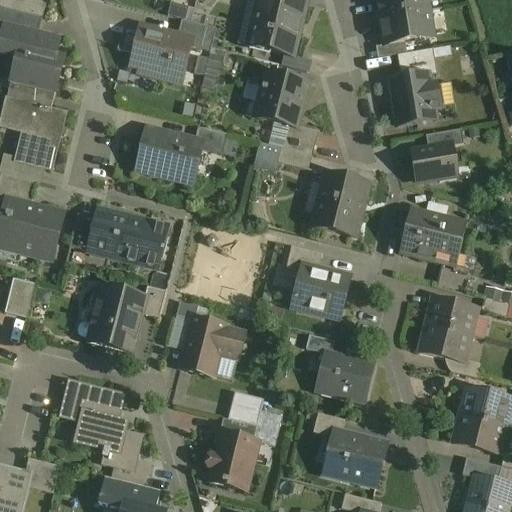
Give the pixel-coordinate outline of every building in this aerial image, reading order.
[(0,0),(3,1),(0,12),(0,24),(4,25),(37,33),(44,0),(0,0)] [(305,6),(281,0),(258,0),(247,47),(292,59),(305,6)] [(376,0),(379,15),(378,15),(380,27),(381,27),(384,48),(404,44),(432,40),(425,0),(376,0)] [(192,9),(189,21),(212,27),(215,16),(192,9)] [(215,31),(181,23),(177,38),(191,42),(189,50),(210,55),(215,31)] [(37,33),(4,25),(0,43),(0,44),(19,50),(7,100),(50,111),(59,75),(51,73),(59,39),(37,33)] [(164,39),(140,33),(131,68),(147,73),(151,79),(180,86),(189,50),(191,42),(177,38),(165,35),(164,39)] [(404,44),(393,46),(396,58),(406,56),(404,44)] [(384,48),(376,49),(378,61),(396,58),(393,46),(384,48)] [(433,52),(397,58),(401,82),(427,78),(428,79),(437,78),(433,52)] [(208,62),(198,59),(193,76),(204,78),(208,62)] [(306,87),(265,76),(254,119),(287,128),(295,130),(296,128),(306,87)] [(401,82),(390,84),(397,129),(422,125),(420,118),(434,116),(433,111),(439,110),(435,88),(429,89),(428,79),(427,78),(401,82)] [(50,111),(7,100),(1,122),(24,128),(16,162),(15,164),(43,171),(50,173),(65,114),(50,111)] [(434,116),(420,118),(422,125),(435,123),(434,116)] [(318,133),(296,128),(295,130),(287,128),(282,151),(311,158),(318,133)] [(227,137),(198,130),(194,143),(202,145),(200,152),(222,158),(227,137)] [(194,143),(147,132),(136,173),(191,187),(200,152),(202,145),(194,143)] [(461,133),(425,138),(427,152),(451,148),(451,149),(463,147),(461,133)] [(427,152),(411,155),(416,185),(438,182),(438,185),(457,182),(451,149),(451,148),(427,152)] [(282,151),(280,150),(277,166),(308,173),(311,158),(282,151)] [(16,162),(4,160),(0,176),(36,185),(39,186),(43,171),(15,164),(16,162)] [(36,185),(0,176),(0,177),(0,202),(9,205),(9,203),(30,208),(36,185)] [(368,187),(325,176),(312,229),(355,240),(368,187)] [(30,208),(9,203),(9,205),(0,239),(0,250),(51,263),(63,217),(30,208)] [(149,226),(98,213),(96,222),(87,254),(138,267),(149,226)] [(464,226),(411,213),(400,256),(440,266),(454,269),(456,259),(464,226)] [(96,222),(77,217),(69,250),(87,254),(96,222)] [(322,257),(291,249),(285,272),(298,276),(300,268),(318,272),(322,257)] [(456,259),(454,269),(440,266),(435,289),(466,297),(474,264),(456,259)] [(318,272),(300,268),(298,276),(303,277),(294,311),(338,322),(349,280),(318,272)] [(0,310),(3,311),(12,279),(3,276),(0,286),(0,310)] [(34,286),(12,281),(4,316),(26,321),(34,286)] [(165,294),(147,289),(144,301),(145,301),(141,316),(158,321),(165,294)] [(144,301),(102,290),(92,327),(89,341),(88,344),(131,355),(141,316),(145,301),(144,301)] [(477,312),(432,301),(425,328),(470,339),(477,312)] [(509,307),(484,301),(481,314),(506,320),(509,307)] [(197,310),(179,305),(176,318),(187,321),(188,316),(195,318),(197,310)] [(225,329),(192,321),(180,371),(212,379),(217,360),(237,365),(244,336),(224,331),(225,329)] [(338,339),(349,341),(352,325),(341,323),(338,339)] [(92,327),(85,325),(81,326),(78,329),(77,333),(78,337),(81,339),(89,341),(92,327)] [(470,339),(425,328),(419,355),(453,364),(464,366),(464,363),(470,339)] [(334,344),(309,338),(305,352),(326,357),(326,356),(331,358),(334,344)] [(331,358),(326,356),(326,357),(317,394),(363,405),(372,367),(331,358)] [(479,367),(464,363),(464,366),(453,364),(450,375),(476,381),(479,367)] [(123,399),(68,385),(60,419),(79,424),(76,437),(100,443),(99,451),(104,452),(102,459),(104,460),(103,467),(113,470),(132,475),(135,463),(141,439),(125,435),(127,426),(117,423),(123,399)] [(511,402),(466,391),(459,419),(504,430),(511,402)] [(263,403),(234,396),(227,423),(229,423),(257,430),(263,403)] [(344,423),(317,416),(312,435),(332,440),(333,434),(341,436),(344,423)] [(504,430),(459,419),(452,446),(497,457),(504,430)] [(257,430),(229,423),(225,437),(253,444),(257,430)] [(341,436),(333,434),(332,440),(323,477),(375,490),(386,447),(341,436)] [(225,437),(218,436),(214,439),(212,445),(215,449),(217,450),(214,459),(211,458),(207,461),(205,467),(208,472),(211,472),(208,486),(210,486),(211,482),(223,485),(222,488),(229,489),(229,487),(244,491),(244,494),(246,495),(258,446),(253,444),(225,437)] [(511,458),(504,456),(501,470),(511,472),(511,458)] [(59,469),(28,462),(24,479),(26,480),(24,489),(53,497),(59,469)] [(501,470),(466,462),(462,479),(473,481),(474,480),(497,486),(501,470)] [(150,467),(135,463),(132,475),(113,470),(110,482),(144,491),(150,467)] [(24,479),(0,473),(0,511),(17,511),(24,489),(26,480),(24,479)] [(511,489),(497,486),(474,480),(473,481),(466,511),(506,511),(511,490),(511,489)] [(110,482),(108,482),(102,506),(122,511),(121,511),(152,511),(157,494),(144,491),(110,482)] [(379,511),(381,506),(345,497),(341,511),(379,511)]
